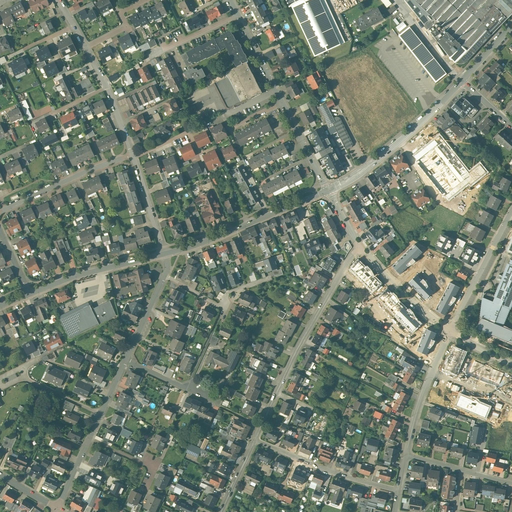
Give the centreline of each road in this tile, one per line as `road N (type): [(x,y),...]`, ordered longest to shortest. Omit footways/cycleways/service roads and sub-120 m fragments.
road 1 (tertiary): [(328,189),(164,253)]
road 2 (tertiary): [(461,80),(396,145),(328,189)]
road 3 (residential): [(133,155),(57,0)]
road 4 (residential): [(360,247),(276,393)]
road 5 (residential): [(398,490),(254,440)]
road 6 (residential): [(133,155),(0,211)]
road 7 (tertiary): [(164,253),(30,292)]
road 8 (residential): [(511,207),(449,331)]
road 9 (residential): [(449,331),(405,455)]
road 10 (residential): [(360,247),(449,331)]
